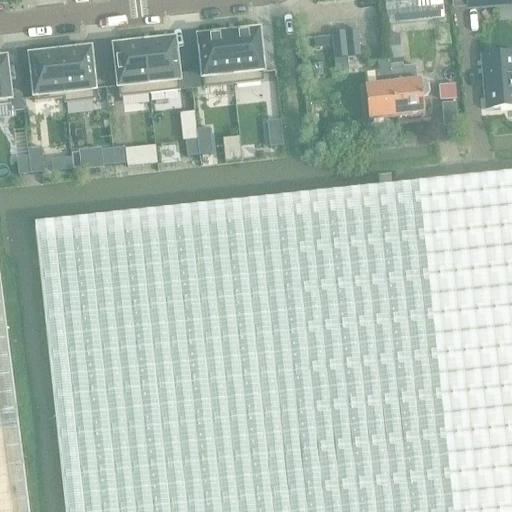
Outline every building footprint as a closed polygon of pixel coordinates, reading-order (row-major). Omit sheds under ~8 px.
[(441,0),(383,0),(387,26),(443,20),(441,0)] [(358,32),(332,35),(332,38),(333,48),(334,61),(347,60),(360,59),(358,32)] [(258,33),(228,36),(233,86),(263,83),(258,33)] [(228,36),(198,39),(201,73),(203,89),(206,89),(232,86),(233,86),(228,36)] [(389,62),(388,62),(394,117),(423,114),(420,95),(425,95),(428,90),(427,83),(423,80),(416,80),(414,67),(402,68),(398,37),(386,38),(389,62)] [(332,38),(313,40),(314,50),(333,48),(332,38)] [(173,42),(143,46),(149,96),(179,92),(177,76),(173,42)] [(143,46),(113,49),(119,99),(149,96),(143,46)] [(89,51),(59,55),(65,105),(95,101),(89,51)] [(486,109),(511,107),(511,54),(481,57),(486,109)] [(59,55),(29,58),(34,103),(63,100),(64,105),(65,105),(59,55)] [(442,65),(437,65),(439,83),(456,81),(453,58),(441,60),(442,65)] [(5,61),(0,61),(0,107),(10,106),(9,96),(5,61)] [(368,120),(394,117),(388,62),(378,63),(379,71),(374,72),(376,87),(364,88),(368,120)] [(322,64),(313,65),(314,77),(323,76),(322,64)] [(455,86),(438,87),(439,101),(456,100),(455,86)] [(21,94),(9,96),(10,106),(11,114),(23,112),(21,94)] [(280,122),(266,123),(269,149),(283,147),(280,122)] [(209,130),(196,131),(197,141),(199,157),(212,155),(209,130)] [(239,138),(222,140),(225,164),(241,162),(239,138)] [(197,141),(185,142),(187,158),(199,157),(197,141)] [(40,149),(27,150),(28,160),(30,176),(43,174),(40,149)] [(125,149),(113,150),(114,166),(126,165),(125,150),(125,149)] [(113,150),(101,151),(102,168),(114,166),(113,150)] [(79,154),(71,155),(73,170),(80,169),(79,154)] [(28,160),(16,161),(18,177),(30,176),(28,160)] [(511,511),(511,175),(33,228),(63,511),(511,511)] [(0,511),(28,511),(0,283),(0,511)]
